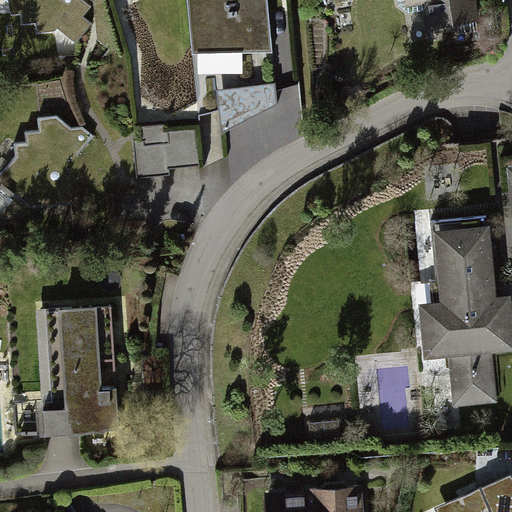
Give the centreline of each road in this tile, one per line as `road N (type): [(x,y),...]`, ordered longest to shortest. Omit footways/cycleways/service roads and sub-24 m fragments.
road 1 (residential): [(511,85),(442,89),(293,162),(225,226),(194,294),(199,461)]
road 2 (residential): [(0,489),(199,461)]
